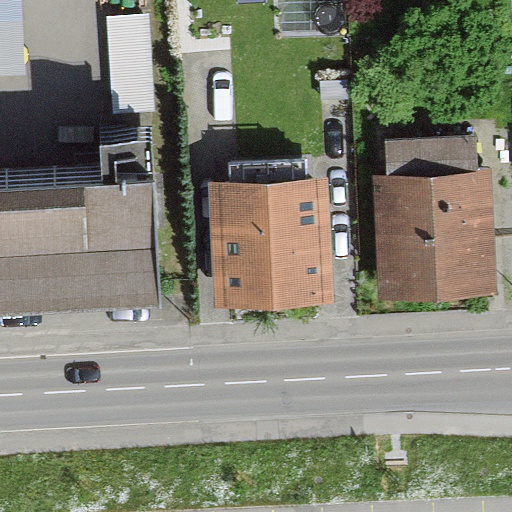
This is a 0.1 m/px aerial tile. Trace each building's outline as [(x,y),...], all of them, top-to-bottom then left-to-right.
[(120,123),(154,121),(147,7),(112,9),(120,123)] [(497,117),(380,121),(381,149),(498,145),(497,117)] [(0,321),(187,314),(179,136),(0,142),(0,321)] [(508,297),(505,177),(391,180),(394,300),(508,297)] [(350,301),(341,183),(231,192),(240,310),(350,301)]
